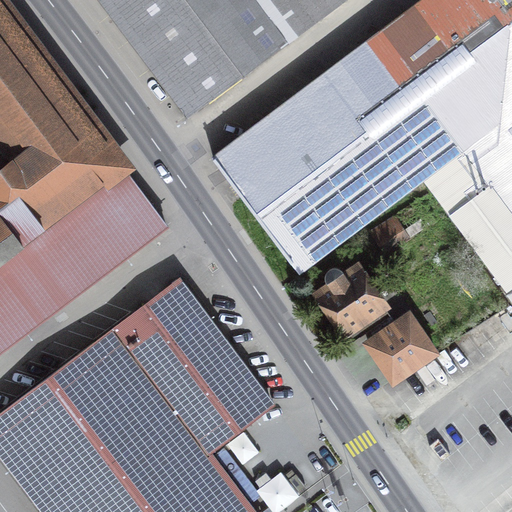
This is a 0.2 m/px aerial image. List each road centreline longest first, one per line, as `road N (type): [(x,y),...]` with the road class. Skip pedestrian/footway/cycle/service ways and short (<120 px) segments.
road 1 (secondary): [(52,0),(412,511)]
road 2 (unknown): [(157,139),(204,134),(385,0)]
